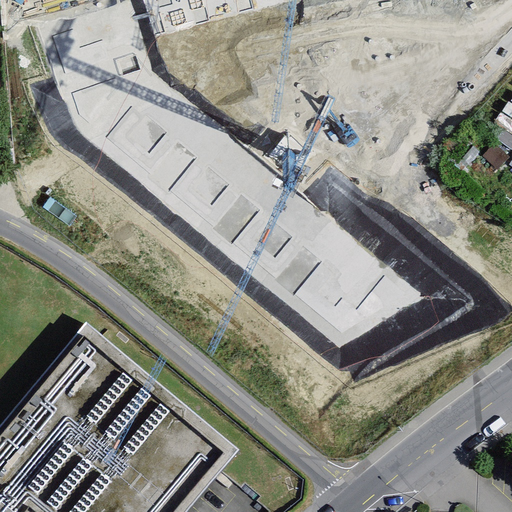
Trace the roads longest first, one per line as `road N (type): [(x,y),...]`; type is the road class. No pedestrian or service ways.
road 1 (residential): [(0,225),(82,274),(349,500)]
road 2 (tertiary): [(349,500),(511,383)]
